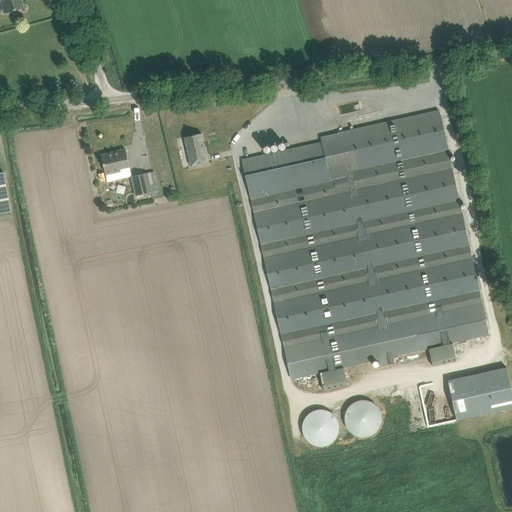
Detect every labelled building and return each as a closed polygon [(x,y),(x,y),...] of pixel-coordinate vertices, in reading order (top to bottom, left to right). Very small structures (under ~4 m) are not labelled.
[(0,0),(2,4),(4,13),(24,8),(21,0),(0,0)] [(322,143),(243,160),(245,170),(251,199),(256,219),(260,237),(266,264),(270,283),(276,309),(280,328),(291,379),(320,373),(324,391),(348,385),(344,367),(379,360),(380,366),(394,363),(393,356),(429,348),(433,367),(457,361),(453,343),(489,335),(482,304),(479,290),(472,259),(469,245),(462,214),(459,200),(452,169),(448,150),(441,120),(439,111),(320,137),(322,143)] [(191,166),(208,162),(202,133),(184,137),(191,166)] [(126,149),(101,155),(103,165),(106,175),(107,182),(116,180),(114,173),(122,171),(121,169),(130,167),(128,159),(126,149)] [(4,172),(0,173),(0,213),(11,212),(4,172)] [(136,196),(151,192),(147,173),(131,176),(136,196)] [(506,368),(448,381),(450,389),(457,419),(511,406),(511,392),(509,381),(506,368)] [(345,408),(357,439),(383,429),(372,398),(345,408)] [(308,411),(307,443),(334,444),(335,411),(308,411)]
